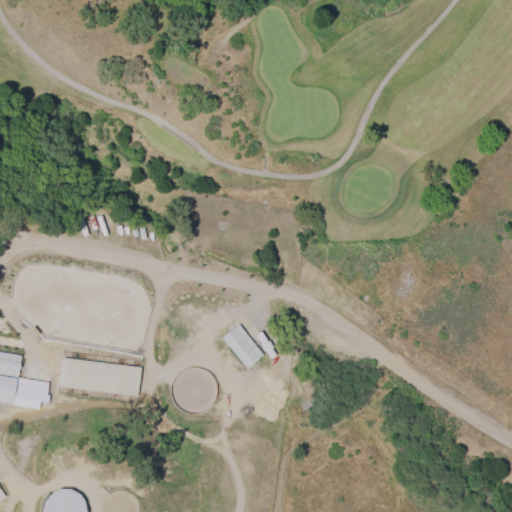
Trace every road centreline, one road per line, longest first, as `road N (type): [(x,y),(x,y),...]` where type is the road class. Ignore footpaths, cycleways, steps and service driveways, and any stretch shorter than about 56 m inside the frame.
road 1 (track): [(166,270),(145,403),(69,402),(0,420),(19,482),(6,511)]
road 2 (track): [(0,245),(34,240),(314,304),(348,330)]
road 3 (residential): [(348,330),(449,403),(511,436)]
